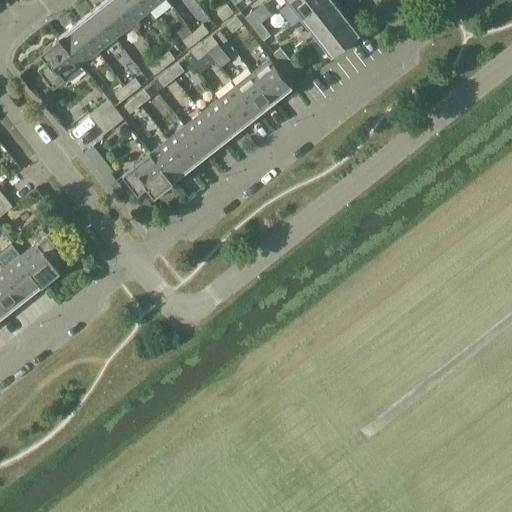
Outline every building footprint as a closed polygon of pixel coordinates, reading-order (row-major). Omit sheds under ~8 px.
[(114,0),(104,0),(93,9),(116,37),(133,23),(114,0)] [(141,0),(114,0),(133,23),(150,10),(141,0)] [(141,0),(150,10),(162,0),(141,0)] [(290,0),(304,18),(326,0),(290,0)] [(326,0),(304,18),(318,36),(346,14),(335,0),(326,0)] [(234,11),(228,3),(218,12),(224,19),(234,11)] [(116,37),(93,9),(76,22),(99,50),(116,37)] [(255,28),(262,22),(253,10),(246,16),(255,28)] [(346,14),(318,36),(333,55),(361,32),(346,14)] [(233,31),(244,23),(238,16),(228,24),(233,31)] [(99,50),(76,22),(59,35),(82,64),(99,50)] [(255,28),(264,39),(271,33),(262,22),(255,28)] [(200,38),(210,30),(204,23),(194,31),(200,38)] [(184,39),(190,46),(200,38),(194,31),(184,39)] [(54,85),(82,64),(59,35),(42,49),(49,59),(40,66),(54,85)] [(203,43),(209,50),(219,42),(213,35),(203,43)] [(209,50),(203,43),(193,51),(199,58),(209,50)] [(283,64),(291,58),(281,46),(274,52),(283,64)] [(166,65),(176,57),(170,50),(160,58),(166,65)] [(293,86),(271,57),(253,71),(275,100),(293,86)] [(150,66),(156,73),(166,65),(160,58),(150,66)] [(283,64),(293,75),(300,69),(291,58),(283,64)] [(169,70),(175,77),(185,69),(179,62),(169,70)] [(169,70),(159,78),(165,85),(175,77),(169,70)] [(253,71),(236,85),(259,113),(275,100),(253,71)] [(126,84),(132,92),(142,84),(136,77),(126,84)] [(116,92),(122,100),(132,92),(126,84),(116,92)] [(259,113),(236,85),(219,98),(242,126),(259,113)] [(151,96),(145,89),(135,97),(141,104),(151,96)] [(135,97),(125,105),(131,112),(141,104),(135,97)] [(90,113),(98,123),(116,108),(109,98),(90,113)] [(242,126),(219,98),(202,112),(225,140),(242,126)] [(116,108),(98,123),(105,133),(124,118),(116,108)] [(225,140),(202,112),(185,125),(208,153),(225,140)] [(208,153),(185,125),(168,138),(191,167),(208,153)] [(191,167),(168,138),(151,152),(174,180),(191,167)] [(156,194),(174,180),(151,152),(124,173),(139,192),(148,185),(156,194)] [(0,199),(0,215),(13,205),(5,195),(0,199)] [(49,233),(22,254),(44,283),(62,269),(54,259),(64,252),(49,233)] [(22,254),(5,268),(27,296),(44,283),(22,254)] [(27,296),(5,268),(0,271),(0,296),(10,310),(27,296)] [(0,317),(10,310),(0,296),(0,317)] [(224,435),(224,434),(223,429),(222,424),(219,420),(216,417),(212,414),(208,412),(202,410),(197,410),(190,412),(185,415),(181,418),(177,426),(176,431),(176,435),(176,440),(178,444),(180,448),(183,452),(186,454),(191,457),(195,458),(200,458),(204,458),(209,457),(216,452),(220,448),(222,444),(223,440),(224,435)] [(172,476),(170,467),(167,461),(165,458),(162,455),(157,452),(148,450),(142,450),(137,452),(133,453),(129,456),(126,459),(123,464),(121,469),(120,474),(120,479),(121,484),(123,487),(126,492),(130,496),(134,499),(141,501),(144,501),(150,501),(155,500),(163,495),(166,492),(169,487),(171,482),(172,476)]
